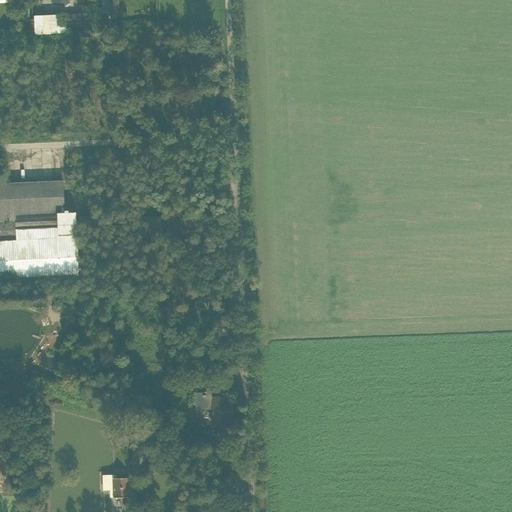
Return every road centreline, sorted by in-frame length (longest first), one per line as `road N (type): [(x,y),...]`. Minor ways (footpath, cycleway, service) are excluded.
road 1 (unclassified): [(251,511),(231,139)]
road 2 (unclassified): [(231,139),(0,149)]
road 3 (unclassified): [(231,139),(227,0)]
